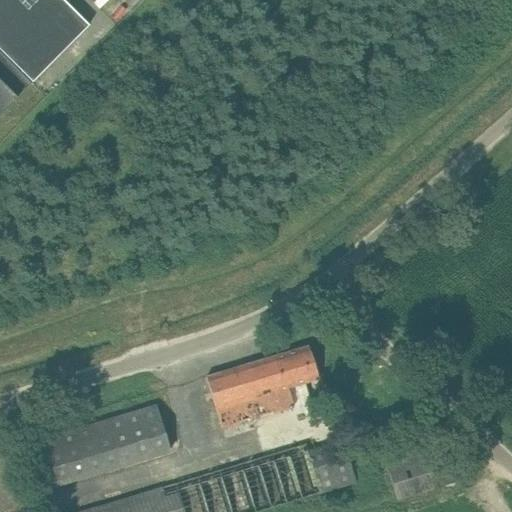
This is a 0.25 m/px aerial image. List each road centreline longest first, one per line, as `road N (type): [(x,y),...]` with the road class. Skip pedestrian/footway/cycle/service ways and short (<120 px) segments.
road 1 (unclassified): [(0,403),(217,337),(321,282)]
road 2 (unclassified): [(511,467),(321,282)]
road 3 (unclassified): [(321,282),(511,117)]
